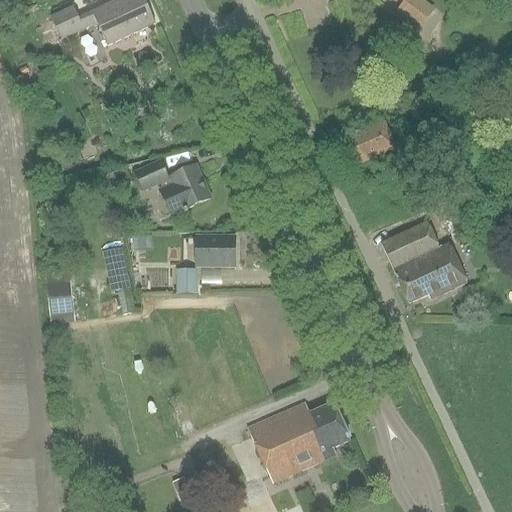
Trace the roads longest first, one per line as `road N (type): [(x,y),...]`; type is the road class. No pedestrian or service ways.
road 1 (residential): [(487,511),(255,11)]
road 2 (tertiary): [(427,511),(205,35)]
